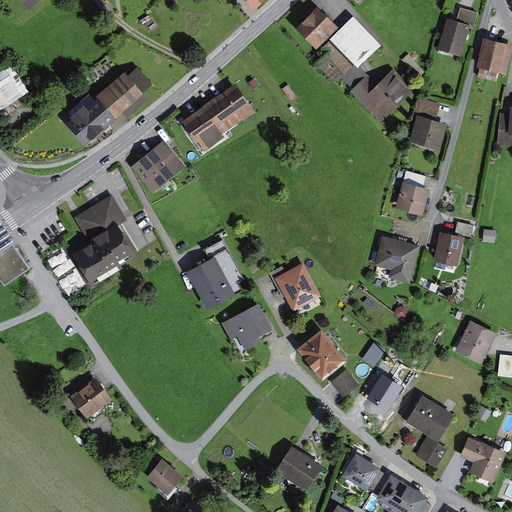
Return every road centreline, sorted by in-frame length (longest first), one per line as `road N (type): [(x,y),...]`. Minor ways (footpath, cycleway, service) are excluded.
road 1 (residential): [(189,458),(259,380),(277,367),(295,369),(376,443),(484,511)]
road 2 (secondary): [(34,209),(287,0)]
road 3 (residential): [(189,458),(139,406),(15,221)]
